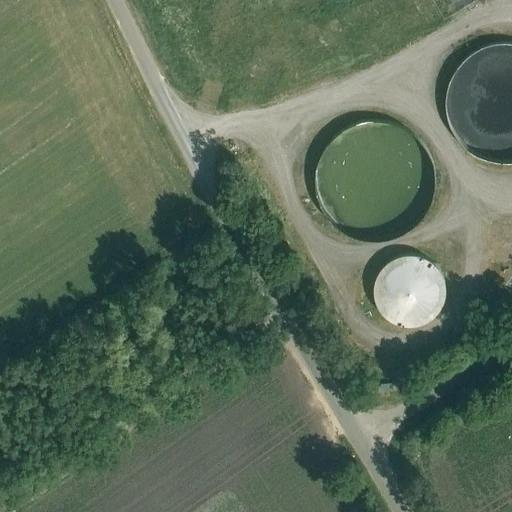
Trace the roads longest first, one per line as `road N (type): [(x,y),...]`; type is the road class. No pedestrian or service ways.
road 1 (unclassified): [(357,436),(213,195),(114,0)]
road 2 (track): [(186,140),(388,78),(507,0)]
road 3 (unclassified): [(357,436),(511,344)]
road 4 (track): [(511,189),(472,179),(449,157),(426,114),(388,78)]
